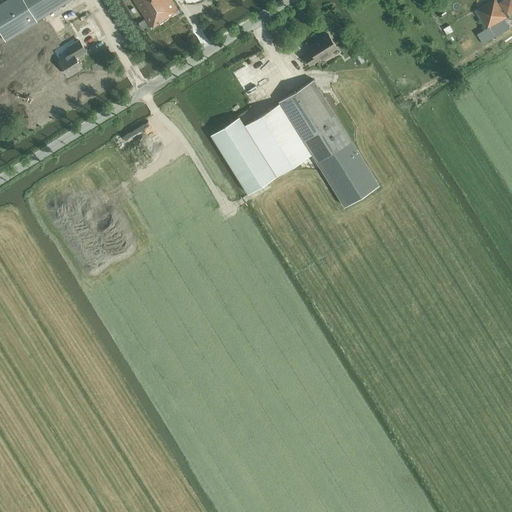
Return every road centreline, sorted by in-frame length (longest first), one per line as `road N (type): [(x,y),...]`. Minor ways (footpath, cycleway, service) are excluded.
road 1 (unclassified): [(0,180),(289,0)]
road 2 (track): [(269,185),(229,210),(142,92)]
